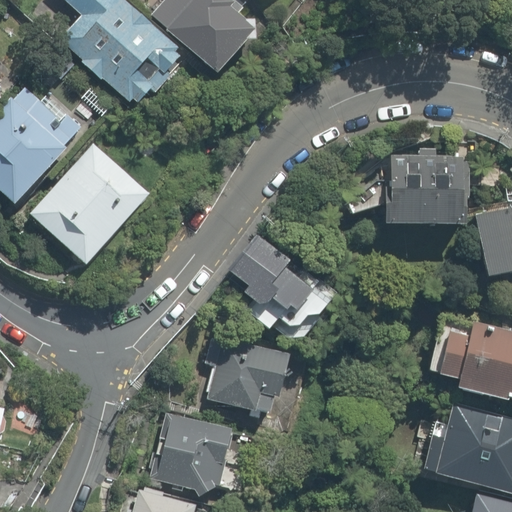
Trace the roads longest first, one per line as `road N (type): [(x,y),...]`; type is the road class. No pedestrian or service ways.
road 1 (residential): [(511,111),(432,91),(362,107),(323,128),(286,154),(156,301),(88,351)]
road 2 (residential): [(88,351),(84,417),(49,511)]
